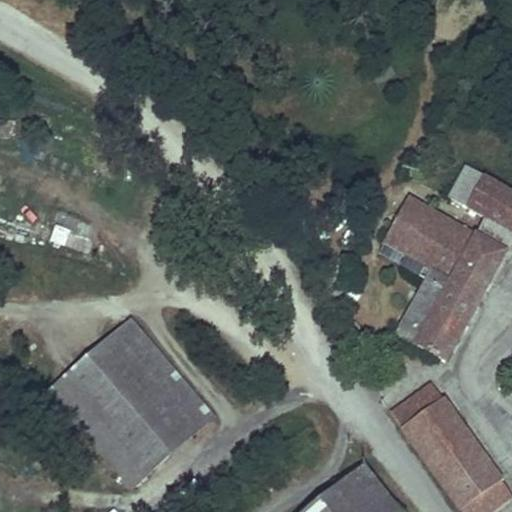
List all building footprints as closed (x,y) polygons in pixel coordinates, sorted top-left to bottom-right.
[(495,223),(511,193),(486,179),(469,209),(495,223)] [(511,233),(511,193),(495,223),(511,233)] [(459,227),(410,200),(382,247),(429,273),(394,338),(433,356),(446,363),(507,253),(459,227)] [(49,243),(66,247),(70,229),(53,226),(49,243)] [(132,489),(148,475),(66,379),(49,394),(132,489)] [(393,416),(462,511),(495,511),(511,497),(511,495),(501,480),(498,482),(494,475),(475,489),(471,484),(476,472),(489,463),(434,386),(393,416)] [(501,480),(489,463),(476,472),(471,484),(475,489),(494,475),(498,482),(501,480)] [(400,511),(366,469),(362,472),(359,469),(354,473),(357,476),(312,511),(400,511)]
